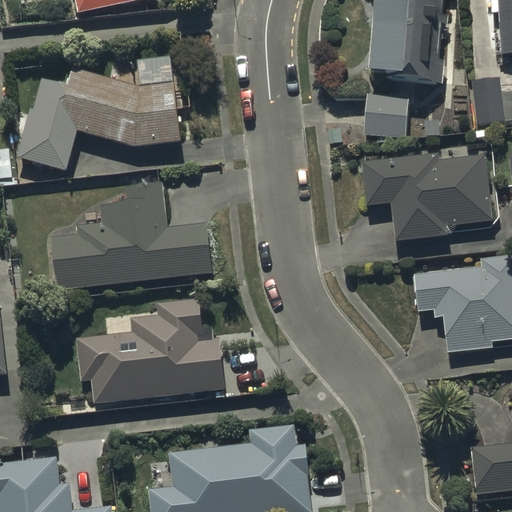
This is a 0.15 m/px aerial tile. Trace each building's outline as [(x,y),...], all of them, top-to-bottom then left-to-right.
[(77,0),(80,15),(155,0),(77,0)] [(378,0),(372,75),(389,76),(389,80),(443,85),(445,63),(440,63),(443,26),(449,27),(450,17),(444,17),(445,0),(378,0)] [(511,0),(500,0),(503,56),(511,55),(511,0)] [(177,86),(143,89),(75,71),(70,89),(43,81),(35,111),(32,111),(19,160),(69,173),(79,133),(138,149),(183,144),(177,86)] [(474,84),(479,127),(511,123),(511,94),(503,96),(502,81),(474,84)] [(369,96),(366,137),(407,141),(411,99),(369,96)] [(448,229),(493,225),(485,160),(440,165),(439,156),(364,164),(369,209),(393,206),(397,245),(450,239),(448,229)] [(55,240),(61,293),(214,276),(208,226),(170,230),(165,185),(128,189),(129,205),(102,209),(104,226),(79,229),(80,237),(55,240)] [(445,319),(449,355),(494,350),(493,344),(511,342),(511,258),(482,262),(483,271),(416,278),(420,315),(435,313),(436,320),(445,319)] [(0,378),(9,377),(0,293),(0,378)] [(94,383),(97,406),(228,391),(222,341),(207,343),(202,301),(159,306),(160,318),(133,321),(135,335),(79,341),(84,384),(94,383)] [(151,492),(153,511),(313,511),(310,478),(312,478),(308,447),(299,449),(296,428),(252,433),(254,446),(172,456),(176,490),(151,492)] [(511,445),(474,450),(479,497),(511,492),(511,445)] [(0,511),(114,511),(114,509),(86,511),(74,511),(71,486),(62,487),(59,460),(0,466),(0,511)]
